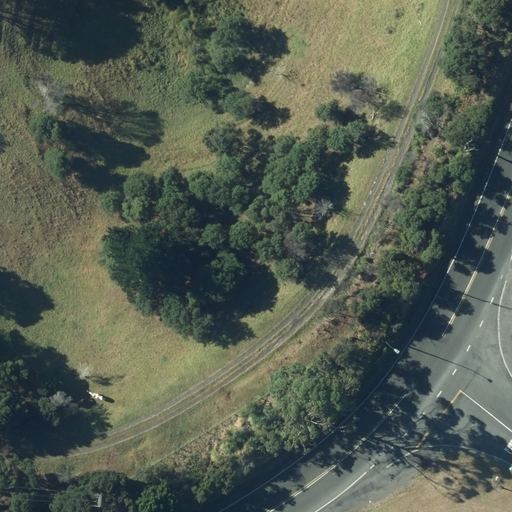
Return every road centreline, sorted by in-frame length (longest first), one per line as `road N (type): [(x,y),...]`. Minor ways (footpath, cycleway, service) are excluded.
road 1 (tertiary): [(425,366),(366,440),(271,511)]
road 2 (tertiary): [(511,186),(425,366)]
